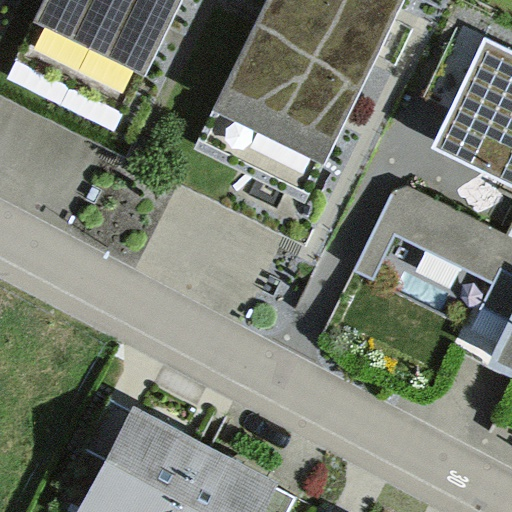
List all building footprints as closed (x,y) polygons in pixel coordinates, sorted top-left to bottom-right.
[(39,0),(38,3),(147,56),(160,30),(174,0),(39,0)] [(359,71),(395,0),(268,0),(219,95),(321,147),(336,117),(359,71)] [(511,37),(488,26),(436,128),(511,165),(511,37)] [(511,234),(411,183),(394,188),(354,269),(463,324),(478,294),(509,309),(490,348),(511,359),(511,234)] [(178,425),(112,392),(87,440),(103,447),(70,511),(287,511),(300,487),(237,455),(178,425)]
